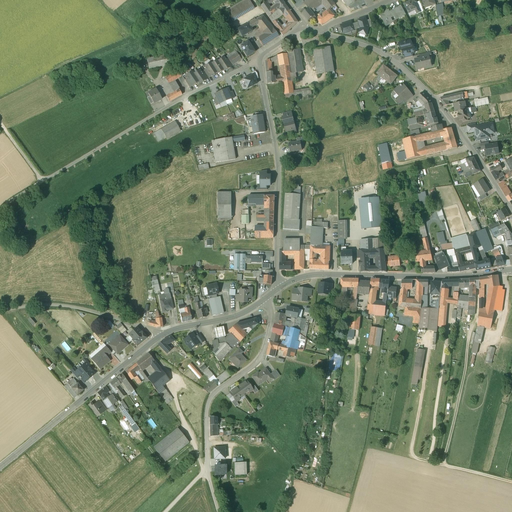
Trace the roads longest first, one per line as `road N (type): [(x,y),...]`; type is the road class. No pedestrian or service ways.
road 1 (residential): [(511,211),(447,116),(402,67),(322,32)]
road 2 (tertiary): [(511,269),(316,274),(280,285)]
road 3 (residential): [(280,285),(277,157),(259,60)]
road 4 (tertiary): [(160,336),(0,466)]
road 5 (residential): [(265,297),(271,318),(264,350),(207,403),(207,473)]
road 6 (track): [(97,0),(130,36),(0,99)]
road 7 (residential): [(160,336),(76,307),(3,310)]
road 8 (track): [(129,129),(0,209)]
road 9 (track): [(511,482),(366,447)]
road 10 (residential): [(259,60),(129,129)]
